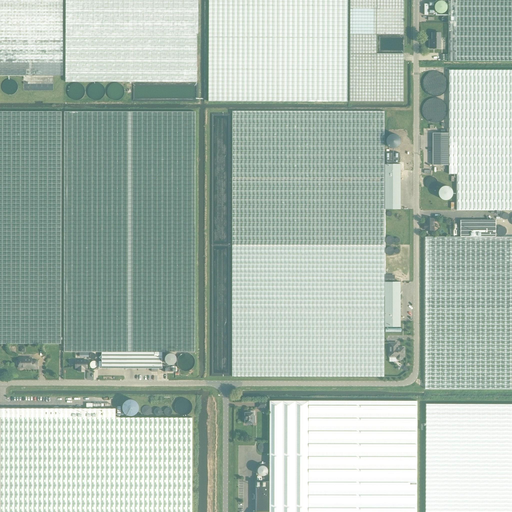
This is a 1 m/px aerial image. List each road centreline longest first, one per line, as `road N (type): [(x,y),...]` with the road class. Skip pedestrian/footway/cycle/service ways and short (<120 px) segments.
road 1 (unclassified): [(226,384),(412,378),(416,0)]
road 2 (unclassified): [(0,383),(226,384)]
road 3 (unclassified): [(226,384),(225,511)]
